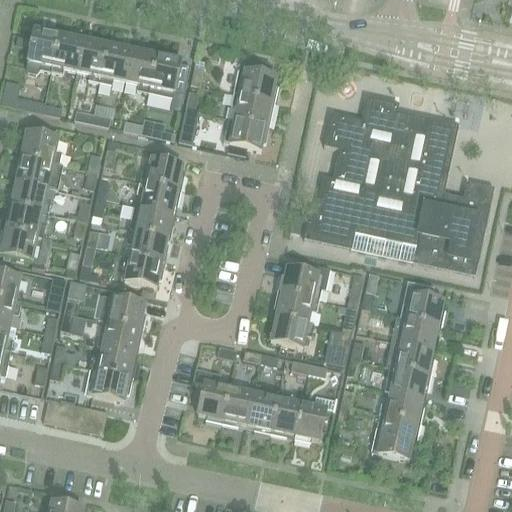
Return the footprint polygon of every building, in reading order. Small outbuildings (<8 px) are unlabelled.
[(34,34),(27,68),(26,71),(28,78),(35,80),(39,76),(51,78),(60,37),(43,33),(43,36),(34,34)] [(60,37),(51,78),(63,81),(64,76),(77,78),(84,42),(60,37)] [(17,41),(15,51),(27,53),(29,44),(17,41)] [(84,42),(77,78),(89,81),(88,86),(100,89),(109,47),(84,42)] [(109,47),(100,89),(111,91),(112,86),(126,89),(133,52),(109,47)] [(133,52),(126,89),(137,91),(136,96),(149,99),(158,57),(133,52)] [(158,57),(149,99),(160,101),(161,96),(174,99),(181,66),(172,64),(173,61),(158,57)] [(190,91),(200,93),(203,75),(194,73),(190,91)] [(236,88),(233,100),(274,108),(278,92),(275,92),(277,83),(243,76),(239,75),(236,88)] [(189,98),(185,115),(195,116),(198,100),(189,98)] [(235,113),(233,125),(269,133),(274,108),(233,100),(231,112),(235,113)] [(494,194),(467,188),(463,205),(444,201),(459,130),(397,117),(399,110),(366,103),(361,125),(330,119),(323,152),(338,156),(332,185),(323,183),(316,214),(310,213),(303,245),(351,255),(412,269),(475,282),(494,194)] [(28,107),(26,116),(42,119),(44,110),(28,107)] [(44,110),(42,119),(60,123),(62,114),(44,110)] [(182,131),(178,147),(192,150),(199,117),(195,116),(185,115),(182,131)] [(76,117),(74,126),(91,129),(93,120),(76,117)] [(93,120),(91,129),(108,133),(110,123),(93,120)] [(266,148),(269,133),(233,125),(228,124),(226,136),(230,137),(227,150),(261,157),(263,148),(266,148)] [(125,127),(123,136),(140,140),(142,130),(125,127)] [(142,130),(140,140),(157,143),(159,134),(142,130)] [(21,146),(17,163),(58,171),(61,159),(57,158),(60,145),(26,138),(24,146),(21,146)] [(107,155),(103,172),(112,174),(116,157),(117,157),(119,148),(110,146),(108,155),(107,155)] [(90,160),(87,177),(96,179),(100,162),(90,160)] [(12,187),(49,194),(58,196),(63,172),(58,171),(17,163),(12,187)] [(142,176),(140,188),(181,196),(185,179),(182,178),(183,172),(149,164),(147,177),(142,176)] [(83,194),(93,196),(96,179),(87,177),(83,194)] [(12,187),(7,211),(48,219),(51,208),(46,207),(49,194),(12,187)] [(100,187),(96,204),(106,206),(109,189),(100,187)] [(142,201),(139,213),(175,221),(181,196),(140,188),(137,200),(142,201)] [(92,221),(102,223),(106,206),(96,204),(92,221)] [(80,208),(76,225),(86,228),(90,210),(80,208)] [(7,211),(2,235),(39,242),(41,230),(46,231),(48,219),(7,211)] [(134,212),(129,237),(170,246),(175,221),(139,213),(134,212)] [(294,217),(290,238),(299,240),(303,219),(294,217)] [(73,243),(82,245),(83,245),(86,228),(76,225),(75,230),(74,239),(73,243)] [(43,243),(39,242),(2,235),(0,243),(0,251),(1,252),(0,257),(0,260),(33,268),(36,255),(40,256),(43,243)] [(89,236),(86,253),(95,255),(99,238),(89,236)] [(131,250),(129,262),(165,270),(170,246),(129,237),(127,249),(131,250)] [(86,253),(82,270),(92,272),(95,255),(86,253)] [(66,275),(76,277),(80,259),(70,257),(66,275)] [(162,285),(165,270),(129,262),(124,261),(122,273),(126,274),(123,287),(157,294),(159,284),(162,285)] [(281,282),(278,298),(319,307),(321,295),(317,294),(320,281),(286,273),(284,282),(281,282)] [(0,305),(21,310),(23,298),(19,297),(21,284),(0,278),(0,305)] [(348,305),(347,312),(357,314),(362,291),(363,282),(354,280),(348,305)] [(403,312),(400,324),(430,330),(441,332),(445,316),(442,316),(444,307),(431,305),(433,294),(408,289),(403,312)] [(278,298),(273,323),(314,331),(314,329),(309,328),(312,317),(316,318),(319,307),(278,298)] [(365,298),(362,310),(361,316),(371,318),(375,300),(365,298)] [(67,302),(63,319),(73,321),(77,304),(67,302)] [(48,303),(45,314),(59,317),(61,310),(61,307),(52,304),(48,303)] [(104,315),(102,327),(143,336),(147,317),(144,317),(145,310),(112,303),(109,316),(104,315)] [(0,305),(0,330),(11,333),(14,321),(18,322),(21,310),(0,305)] [(345,319),(341,337),(351,339),(357,314),(347,312),(345,319)] [(357,332),(367,334),(371,318),(361,316),(357,332)] [(60,336),(70,338),(73,321),(63,319),(60,336)] [(48,323),(44,340),(54,342),(58,325),(48,323)] [(311,343),(314,331),(273,323),(269,338),(272,339),(270,348),(304,355),(307,342),(311,343)] [(402,337),(400,349),(436,356),(441,332),(400,324),(398,336),(402,337)] [(104,340),(101,353),(137,360),(143,336),(102,327),(99,339),(104,340)] [(0,330),(0,356),(10,359),(15,334),(11,333),(0,330)] [(347,356),(351,339),(341,337),(338,354),(347,356)] [(40,357),(50,359),(54,342),(44,340),(40,357)] [(354,347),(350,364),(360,367),(364,349),(354,347)] [(392,361),(390,373),(431,381),(436,356),(400,349),(397,362),(392,361)] [(57,350),(53,368),(62,370),(66,352),(57,350)] [(94,364),(91,376),(132,385),(137,360),(101,353),(99,365),(94,364)] [(234,366),(236,356),(219,353),(217,362),(234,366)] [(8,370),(10,359),(0,356),(0,382),(1,383),(4,369),(8,370)] [(242,366),(259,369),(261,359),(244,356),(242,366)] [(261,359),(259,369),(276,373),(278,363),(261,359)] [(347,381),(357,383),(360,367),(350,364),(347,381)] [(291,376),(308,380),(310,370),(293,366),(291,376)] [(50,384),(53,385),(59,386),(62,370),(53,368),(50,384)] [(310,370),(308,380),(325,383),(327,373),(310,370)] [(38,371),(34,387),(34,389),(43,391),(47,373),(38,371)] [(392,383),(389,398),(425,405),(431,381),(390,373),(388,382),(392,383)] [(129,401),(132,385),(91,376),(89,387),(94,388),(91,401),(124,409),(126,400),(129,401)] [(195,376),(193,388),(204,390),(197,421),(206,423),(205,426),(221,429),(245,434),(246,434),(270,440),(293,445),(294,445),(310,448),(311,445),(319,447),(327,413),(335,415),(337,406),(316,401),(315,406),(303,404),(302,404),(301,408),(290,406),(291,401),(278,399),(267,396),(268,392),(255,389),(254,398),(253,398),(241,395),(242,391),(230,388),(219,386),(220,381),(195,376)] [(344,395),(340,413),(349,415),(353,397),(344,395)] [(381,409),(379,421),(420,429),(425,405),(389,398),(386,410),(381,409)] [(43,429),(55,431),(60,408),(48,405),(43,429)] [(60,408),(55,431),(66,433),(71,410),(60,408)] [(71,410),(66,433),(78,436),(84,413),(71,410)] [(84,413),(78,436),(90,438),(95,415),(84,413)] [(340,413),(337,429),(346,431),(349,415),(340,413)] [(95,415),(90,438),(102,441),(107,417),(95,415)] [(417,446),(420,429),(379,421),(376,433),(371,458),(377,460),(409,467),(414,445),(417,446)]
